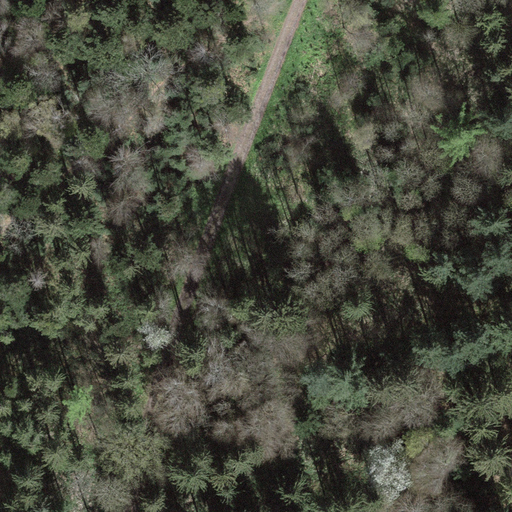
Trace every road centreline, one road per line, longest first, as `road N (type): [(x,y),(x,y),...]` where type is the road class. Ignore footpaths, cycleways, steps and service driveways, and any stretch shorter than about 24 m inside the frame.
road 1 (track): [(126,511),(138,449),(297,0)]
road 2 (track): [(0,446),(138,449)]
